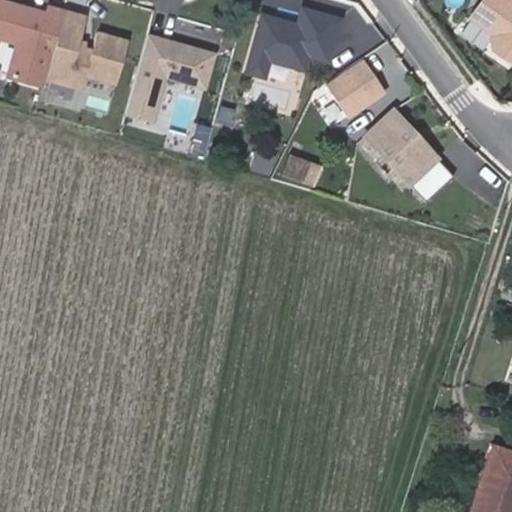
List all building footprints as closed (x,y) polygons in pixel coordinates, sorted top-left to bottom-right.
[(42,86),(63,11),(47,6),(44,18),(33,14),(34,9),(29,8),(0,0),(0,39),(15,44),(6,76),(42,86)] [(511,66),(511,1),(510,0),(484,0),(471,19),(495,36),(491,41),(492,51),(511,66)] [(298,22),(261,13),(247,73),(267,78),(270,64),(308,73),(311,59),(333,64),(345,15),(302,5),(298,22)] [(391,110),(363,135),(409,185),(418,176),(410,167),(428,149),(391,110)] [(465,175),(475,153),(453,142),(442,164),(465,175)] [(428,149),(410,167),(418,176),(436,158),(428,149)] [(280,174),(303,183),(312,162),(289,152),(280,174)] [(511,511),(511,451),(494,445),(487,464),(490,465),(479,493),(482,494),(475,511),(511,511)]
